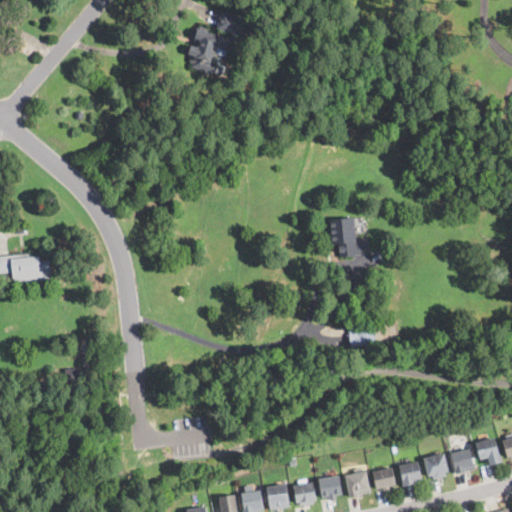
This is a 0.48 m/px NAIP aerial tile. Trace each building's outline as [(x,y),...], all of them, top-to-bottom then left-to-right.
[(242,29),(234,52),(228,50),(226,56),(214,53),(211,61),(220,64),(216,74),(188,65),(191,56),(192,57),(193,55),(190,54),(193,44),(199,46),(200,43),(196,42),(192,35),(195,27),(231,39),(233,33),(217,28),(222,11),(245,18),(242,29)] [(125,162),(120,157),(127,150),(132,155),(125,162)] [(131,184),(130,184),(130,167),(145,167),(146,183),(131,184)] [(356,234),(356,240),(368,240),(369,254),(340,256),(339,244),(333,244),(331,219),(355,218),(356,234)] [(0,255),(11,255),(11,258),(39,256),(40,260),(51,259),(52,273),(52,277),(37,279),(38,284),(14,286),(13,272),(0,272),(0,255)] [(375,333),(376,344),(352,347),(351,341),(347,342),(346,335),(350,335),(349,326),(374,323),(375,333)] [(81,385),(67,387),(65,369),(85,366),(92,366),(94,384),(81,385)] [(498,449),(502,462),(491,466),(488,458),(481,460),(479,454),(476,443),(495,437),(498,449)] [(511,457),(508,458),(503,441),(511,438),(511,457)] [(465,471),(457,473),(452,453),(471,449),(476,469),(465,471)] [(445,473),(446,476),(434,479),(433,475),(429,476),(424,458),(445,454),(449,472),(445,473)] [(416,483),(404,485),(400,466),(419,462),(422,479),(416,480),(416,483)] [(390,486),(390,489),(385,490),(384,488),(377,489),(374,471),(393,468),(397,485),(390,486)] [(370,492),(350,496),(346,476),(366,472),(370,492)] [(335,496),(336,500),(331,501),(330,496),(323,498),(319,479),(340,476),(343,494),(335,496)] [(313,501),(313,505),(302,506),(301,503),(297,503),(294,485),(313,482),(316,501),(313,501)] [(290,507),(271,510),(268,487),(277,485),(287,484),(290,507)] [(258,511),(244,511),(242,493),(246,493),(261,491),(264,511),(258,511)] [(238,511),(221,511),(220,497),(235,495),(238,511)]
